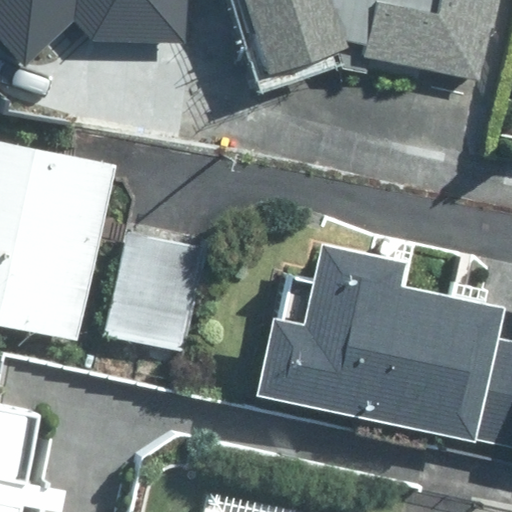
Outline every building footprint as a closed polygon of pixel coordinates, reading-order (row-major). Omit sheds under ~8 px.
[(0,0),(0,28),(15,48),(62,1),(85,21),(180,34),(181,0),(0,0)] [(235,0),(259,68),(338,41),(335,32),(356,37),(353,52),(473,76),(488,0),(235,0)] [(112,157),(0,132),(0,318),(73,335),(112,157)] [(205,243),(120,224),(97,329),(182,348),(205,243)] [(258,306),(241,385),(511,443),(511,334),(485,328),(492,296),(388,273),(393,249),(307,231),(290,313),(258,306)] [(8,511),(32,406),(0,398),(0,511),(58,511),(26,505),(24,511),(8,511)]
